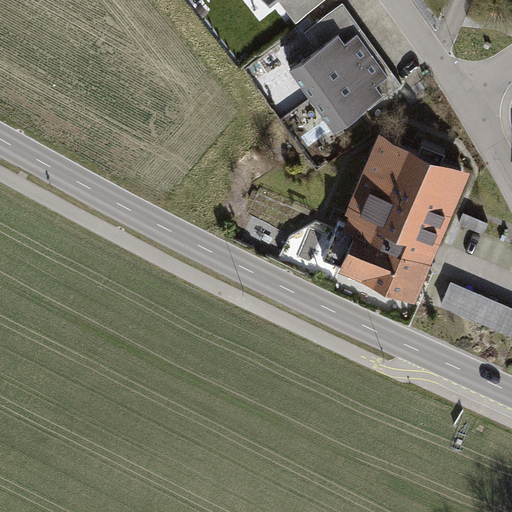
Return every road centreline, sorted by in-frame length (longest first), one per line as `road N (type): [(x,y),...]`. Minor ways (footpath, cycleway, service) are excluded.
road 1 (tertiary): [(511,392),(194,243),(0,141)]
road 2 (residential): [(466,98),(394,0)]
